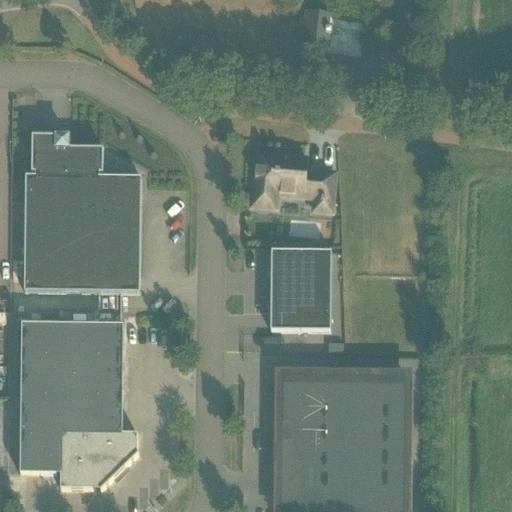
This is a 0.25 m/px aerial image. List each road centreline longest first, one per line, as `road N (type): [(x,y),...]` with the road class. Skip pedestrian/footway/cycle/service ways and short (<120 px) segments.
road 1 (unclassified): [(203,511),(210,489),(209,173),(189,142),(119,89),(69,72),(0,71)]
road 2 (residential): [(251,113),(511,146)]
